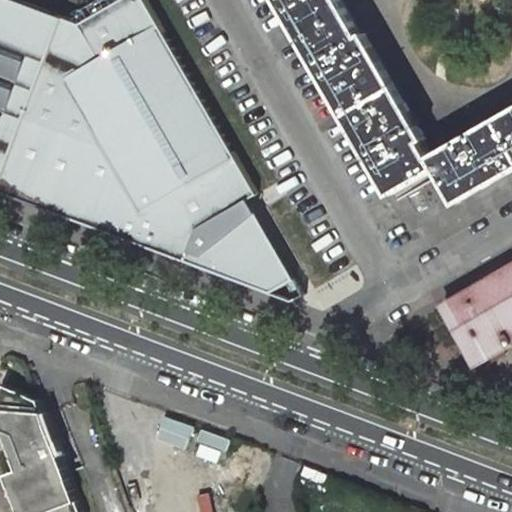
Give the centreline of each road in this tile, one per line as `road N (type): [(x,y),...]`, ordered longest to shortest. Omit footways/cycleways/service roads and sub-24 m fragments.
road 1 (tertiary): [(0,292),(511,486)]
road 2 (residential): [(394,289),(225,0)]
road 3 (tertiary): [(300,358),(0,245)]
road 4 (tertiary): [(511,437),(300,358)]
road 5 (residential): [(394,289),(511,228)]
road 6 (residential): [(300,358),(312,330),(394,289)]
